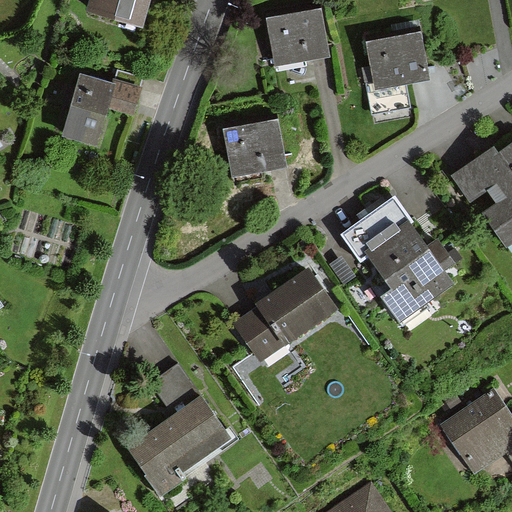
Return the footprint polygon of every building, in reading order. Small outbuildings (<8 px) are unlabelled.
[(94,0),(93,7),(143,21),(149,0),(94,0)] [(322,7),(269,17),(277,64),(331,54),(322,7)] [(423,30),(370,39),(378,86),(431,77),(423,30)] [(117,82),(81,73),(65,134),(101,144),(117,82)] [(279,116),(226,126),(234,173),(287,163),(279,116)] [(511,144),(493,159),(486,150),(457,172),(474,195),(491,182),(502,197),(485,210),(510,241),(511,239),(511,144)] [(455,277),(411,219),(368,252),(391,282),(381,290),(402,317),(455,277)] [(314,267),(237,319),(263,358),(340,305),(314,267)] [(182,366),(152,384),(168,410),(198,391),(182,366)] [(511,415),(495,389),(443,423),(473,468),(508,445),(511,450),(511,415)] [(231,433),(204,396),(132,447),(159,485),(231,433)] [(388,511),(370,486),(331,511),(388,511)] [(119,511),(114,503),(99,511),(119,511)]
